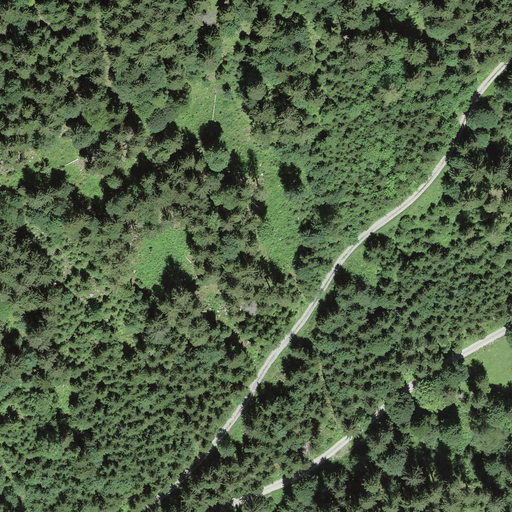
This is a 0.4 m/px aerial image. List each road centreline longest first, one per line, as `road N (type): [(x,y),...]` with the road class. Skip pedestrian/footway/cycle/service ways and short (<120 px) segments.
road 1 (track): [(511,54),(173,456),(115,511)]
road 2 (track): [(511,327),(414,380),(382,419),(319,468),(224,511)]
